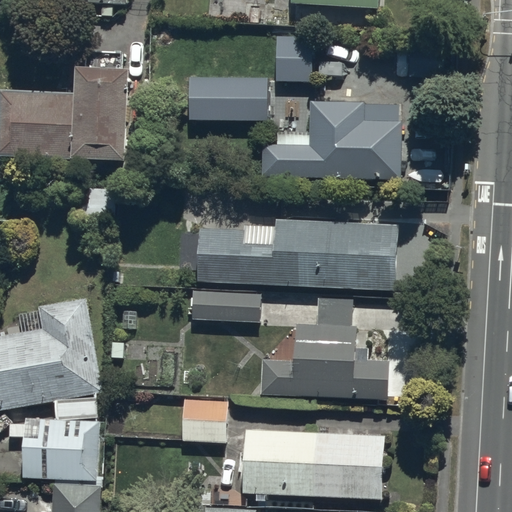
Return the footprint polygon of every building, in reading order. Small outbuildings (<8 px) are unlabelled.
[(295,0),(295,15),(383,18),(383,0),(295,0)] [(245,3),(244,26),(274,27),(275,4),(245,3)] [(313,37),(277,36),(276,81),(312,81),(313,37)] [(133,176),(136,87),(126,87),(126,85),(126,53),(114,53),(113,62),(90,62),(90,84),(81,84),(81,106),(2,105),(1,168),(78,169),(78,176),(133,176)] [(192,84),(192,128),(271,128),(271,84),(192,84)] [(266,155),(266,187),(405,190),(406,131),(370,131),(370,112),(314,111),(313,156),(266,155)] [(203,278),(203,291),(399,299),(402,235),(281,230),(280,259),(247,258),(248,239),(205,237),(205,252),(190,252),(189,277),(203,278)] [(197,300),(197,327),(264,329),(264,302),(197,300)] [(0,419),(104,400),(106,399),(88,306),(86,307),(42,315),(47,338),(0,347),(0,419)] [(265,370),(264,405),(392,409),(394,371),(372,370),(372,358),(361,357),(362,336),(301,334),(300,371),(265,370)] [(188,402),(187,449),(230,451),(231,404),(188,402)] [(60,410),(59,428),(14,426),(13,443),(29,444),(27,491),(57,492),(101,494),(103,430),(100,430),(101,412),(60,410)] [(388,446),(249,440),(247,502),(385,508),(388,446)] [(101,494),(57,492),(56,511),(101,511),(102,494),(101,494)]
